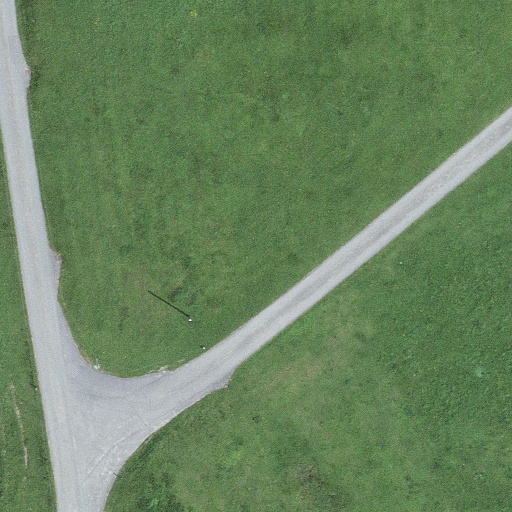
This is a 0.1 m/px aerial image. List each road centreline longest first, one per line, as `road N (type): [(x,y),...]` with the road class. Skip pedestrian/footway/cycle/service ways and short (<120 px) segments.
road 1 (track): [(511,127),(201,386),(119,426),(63,432)]
road 2 (unclassified): [(71,511),(1,0)]
